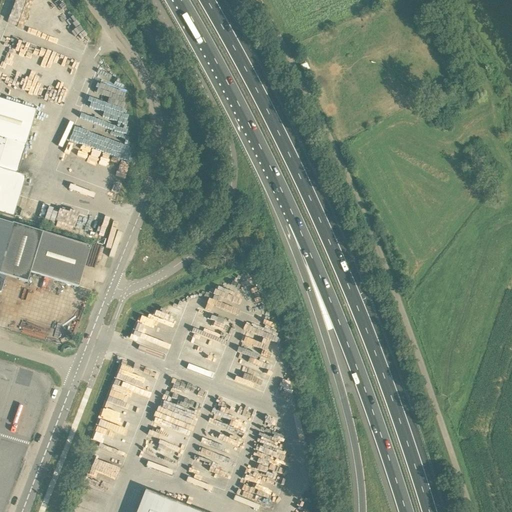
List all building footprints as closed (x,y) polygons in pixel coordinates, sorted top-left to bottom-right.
[(17,176),(26,146),(37,112),(0,100),(0,213),(14,218),(25,178),(17,176)] [(88,162),(125,173),(133,147),(117,142),(114,154),(96,148),(94,156),(90,154),(88,162)] [(51,228),(89,236),(92,221),(54,213),(51,228)] [(0,265),(12,225),(0,221),(0,265)] [(31,273),(78,288),(91,248),(13,224),(12,225),(0,265),(0,274),(28,283),(31,273)] [(137,328),(134,338),(148,343),(152,334),(143,331),(144,330),(137,328)] [(116,391),(114,398),(141,408),(150,385),(117,372),(112,383),(113,384),(111,389),(116,391)] [(179,511),(140,496),(133,511),(179,511)]
